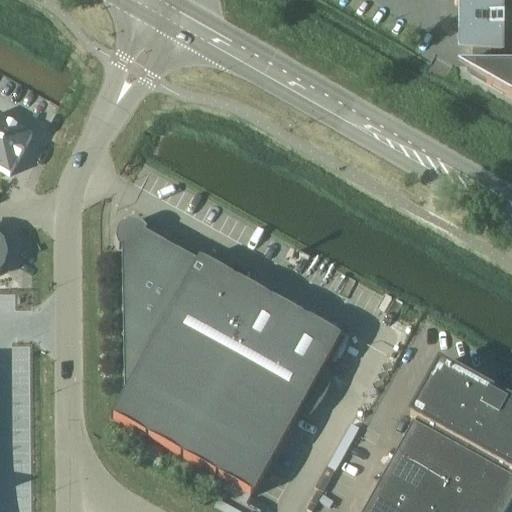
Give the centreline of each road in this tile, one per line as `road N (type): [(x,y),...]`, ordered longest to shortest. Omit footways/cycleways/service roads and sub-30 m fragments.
road 1 (unclassified): [(69,501),(67,210),(117,102)]
road 2 (tertiary): [(511,209),(181,20)]
